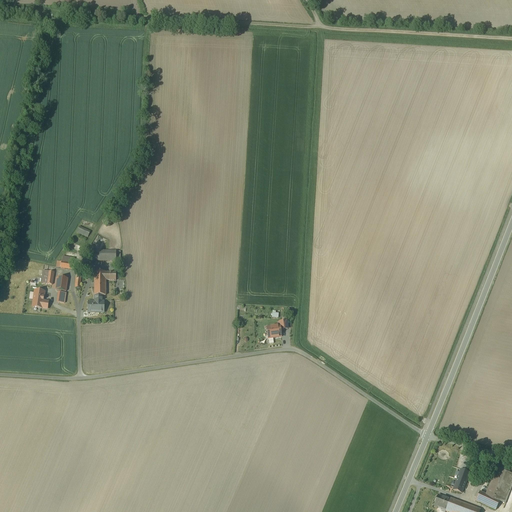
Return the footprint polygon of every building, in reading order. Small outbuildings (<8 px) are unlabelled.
[(79,227),(77,232),(88,237),(90,232),(79,227)] [(87,251),(87,261),(116,262),(116,259),(120,259),(120,252),(99,252),(99,255),(95,255),(95,251),(87,251)] [(57,262),(57,268),(73,270),(74,259),(62,257),(62,262),(57,262)] [(43,271),(41,283),(52,285),(54,272),(43,271)] [(102,296),(106,296),(106,281),(116,281),(116,272),(95,272),(94,296),(95,296),(102,296)] [(56,290),(66,292),(68,279),(58,277),(56,290)] [(35,291),(32,307),(47,309),(48,302),(43,301),(45,292),(35,291)] [(66,294),(58,292),(57,302),(64,304),(66,294)] [(88,302),(88,313),(104,313),(104,302),(102,302),(102,296),(95,296),(95,302),(88,302)] [(245,322),(246,312),(238,311),(237,321),(245,322)] [(246,312),(245,322),(260,323),(261,313),(246,312)] [(280,321),(280,326),(267,327),(268,339),(285,337),(284,330),(288,329),(287,321),(280,321)] [(511,474),(496,468),(486,495),(500,501),(505,504),(511,486),(511,474)] [(453,490),(461,493),(469,473),(461,470),(453,490)] [(476,501),(496,510),(500,501),(486,495),(480,492),(476,501)] [(450,500),(438,495),(434,506),(446,511),(445,511),(446,511),(453,511),(457,502),(450,499),(450,500)] [(479,511),(480,510),(457,502),(453,511),(479,511)]
